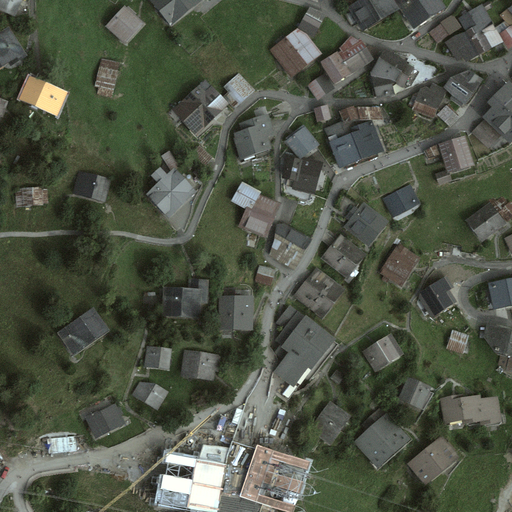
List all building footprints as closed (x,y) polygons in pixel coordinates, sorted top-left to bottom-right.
[(3,0),(0,7),(13,13),(18,0),(3,0)] [(171,22),(198,0),(154,0),(154,1),(171,22)] [(360,23),(363,28),(394,10),(388,0),(370,0),(345,15),(352,27),(360,23)] [(413,27),(442,8),(436,0),(400,0),(405,7),(402,9),(413,27)] [(482,6),(485,11),(491,7),(488,2),(482,6)] [(506,23),(510,28),(511,27),(511,28),(511,27),(511,7),(501,16),(506,23)] [(470,32),(468,33),(478,53),(488,47),(478,29),(488,23),(481,10),(463,21),(466,28),(468,28),(470,32)] [(124,11),(109,27),(124,41),(139,25),(124,11)] [(301,29),(311,35),(322,17),(311,11),(301,29)] [(441,24),(442,26),(448,34),(460,26),(452,17),(441,24)] [(499,42),(488,23),(478,29),(488,47),(499,42)] [(506,23),(496,29),(509,47),(511,45),(511,38),(509,34),(511,32),(511,30),(510,28),(506,23)] [(448,34),(442,26),(430,34),(436,42),(448,34)] [(21,56),(7,32),(0,36),(0,65),(10,59),(12,62),(11,63),(12,65),(13,63),(13,62),(21,57),(22,58),(23,57),(22,55),(21,56)] [(301,38),(297,33),(272,51),(291,75),(318,54),(303,36),(301,38)] [(478,53),(468,33),(457,39),(456,37),(447,43),(458,59),(465,55),(467,59),(478,53)] [(337,56),(347,74),(370,60),(371,62),(380,52),(369,46),(364,50),(359,42),(351,38),(341,49),(343,52),(336,56),(337,56)] [(377,69),(372,74),(375,80),(378,97),(391,94),(391,93),(393,93),(392,88),(398,84),(405,89),(410,86),(418,74),(411,69),(413,67),(406,63),(408,60),(394,54),(392,58),(386,54),(377,69)] [(337,56),(336,56),(323,65),(334,82),(347,74),(337,56)] [(119,64),(103,61),(97,85),(100,86),(98,94),(110,96),(119,64)] [(230,93),(225,98),(233,107),(251,91),(239,77),(227,88),(230,93)] [(460,107),(475,86),(463,77),(452,81),(449,86),(446,85),(444,87),(454,95),(450,100),(460,107)] [(317,82),(325,93),(331,89),(323,78),(317,82)] [(32,82),(24,98),(55,113),(63,96),(49,90),(51,86),(46,83),(44,87),(32,82)] [(325,93),(317,82),(311,86),(319,98),(325,93)] [(204,83),(191,94),(213,117),(225,106),(204,83)] [(425,89),(422,90),(420,94),(414,96),(409,106),(414,108),(413,111),(430,118),(438,102),(441,103),(446,93),(433,86),(430,92),(425,89)] [(497,110),(489,119),(510,140),(511,137),(511,93),(510,91),(494,107),(497,110)] [(213,117),(191,94),(183,102),(180,98),(172,106),(179,115),(184,110),(201,128),(213,117)] [(315,112),(318,123),(331,119),(328,108),(315,112)] [(439,115),(449,124),(455,119),(446,109),(439,115)] [(342,114),(345,123),(325,130),(330,143),(329,143),(338,167),(382,150),(372,124),(365,127),(360,121),(358,110),(352,110),(342,114)] [(358,110),(360,121),(381,120),(378,110),(358,110)] [(244,134),(237,136),(243,155),(266,148),(262,136),(269,133),(267,126),(270,126),(268,118),(242,126),(244,134)] [(482,122),(473,131),(488,146),(497,137),(482,122)] [(303,127),(286,140),(300,158),(317,145),(303,127)] [(443,149),(450,171),(470,165),(463,142),(443,149)] [(200,148),(195,153),(206,163),(210,158),(200,148)] [(437,148),(426,154),(428,159),(440,155),(437,148)] [(161,186),(150,196),(168,215),(191,194),(189,191),(192,189),(186,182),(183,185),(174,175),(167,181),(162,175),(177,166),(169,153),(159,159),(162,164),(158,172),(159,173),(154,178),(161,186)] [(289,178),(288,183),(313,188),(319,165),(290,157),(288,162),(284,177),(289,178)] [(450,181),(446,172),(436,175),(440,185),(450,181)] [(108,181),(81,174),(76,192),(103,200),(108,181)] [(248,210),(254,198),(257,194),(243,186),(233,202),(248,210)] [(394,214),(415,202),(409,191),(411,189),(410,187),(386,200),(394,214)] [(18,205),(46,203),(45,191),(39,191),(39,190),(17,191),(18,205)] [(346,194),(337,217),(344,222),(347,218),(352,222),(348,227),(368,243),(383,224),(364,208),(360,212),(355,209),(359,204),(346,194)] [(275,207),(254,198),(248,210),(242,224),(264,233),(275,207)] [(503,198),(496,203),(507,221),(511,216),(511,206),(510,203),(508,204),(503,198)] [(489,208),(470,221),(484,239),(502,225),(489,208)] [(276,227),(275,241),(299,255),(309,239),(287,227),(286,229),(282,226),(276,227)] [(461,252),(475,255),(479,236),(456,232),(457,229),(445,227),(436,228),(444,243),(462,247),(461,252)] [(361,257),(343,243),(341,242),(339,243),(334,239),(328,246),(333,250),(326,259),(346,275),(361,257)] [(299,255),(275,241),(270,254),(271,256),(291,268),(299,255)] [(381,274),(399,286),(417,258),(395,245),(386,259),(390,261),(381,274)] [(260,269),(259,275),(271,278),(273,272),(260,269)] [(340,292),(314,271),(310,277),(312,279),(298,296),(318,312),(324,311),(340,292)] [(271,278),(259,275),(257,281),(269,284),(271,278)] [(207,283),(198,282),(198,288),(193,288),(193,293),(191,292),(166,291),(165,312),(198,314),(199,301),(205,301),(207,283)] [(488,308),(511,303),(511,282),(492,287),(492,288),(476,293),(478,307),(487,306),(488,308)] [(421,291),(417,305),(420,307),(423,314),(430,310),(432,313),(452,302),(441,284),(423,295),(421,291)] [(224,290),(223,326),(248,327),(249,291),(224,290)] [(288,329),(279,341),(285,345),(282,348),(282,356),(287,360),(278,372),(294,385),(301,376),(309,382),(318,370),(319,371),(320,369),(319,369),(328,357),(329,357),(331,356),(330,355),(337,346),(338,346),(339,345),(330,339),(328,342),(290,310),(280,323),(288,329)] [(83,322),(79,317),(71,322),(72,324),(63,330),(77,349),(104,330),(93,315),(83,322)] [(511,335),(510,336),(488,330),(486,339),(493,350),(497,350),(496,352),(498,353),(498,354),(510,357),(507,368),(511,368),(511,335)] [(462,352),(466,339),(453,335),(449,348),(462,352)] [(367,353),(376,368),(399,354),(389,339),(367,353)] [(169,353),(149,350),(147,362),(152,362),(151,365),(167,367),(169,353)] [(218,358),(189,354),(186,373),(209,377),(211,368),(217,369),(218,358)] [(338,383),(343,377),(337,372),(332,378),(338,383)] [(428,390),(409,381),(406,387),(403,385),(400,391),(398,390),(393,405),(399,407),(403,399),(421,406),(428,390)] [(141,385),(136,394),(157,407),(164,394),(152,387),(141,385)] [(443,401),(446,422),(463,420),(464,423),(481,421),(481,424),(499,421),(495,400),(479,403),(478,399),(461,402),(460,398),(443,401)] [(348,418),(330,405),(312,430),(326,440),(330,435),(333,437),(347,419),(348,418)] [(96,435),(95,436),(96,437),(122,424),(114,408),(98,417),(96,414),(92,415),(87,418),(96,435)] [(377,465),(405,440),(379,411),(368,422),(374,428),(368,433),(369,434),(359,444),(377,465)] [(205,460),(213,438),(201,433),(193,456),(205,460)] [(73,439),(73,438),(50,444),(53,454),(75,448),(75,447),(80,446),(78,438),(73,439)] [(444,440),(412,465),(426,482),(454,459),(450,453),(454,450),(448,443),(447,444),(444,440)] [(135,475),(133,485),(146,487),(147,481),(143,480),(144,476),(135,475)] [(182,483),(159,478),(153,508),(170,511),(172,501),(179,502),(182,483)] [(271,511),(274,492),(238,485),(219,482),(213,511),(199,511),(206,483),(185,478),(177,511),(271,511)]
